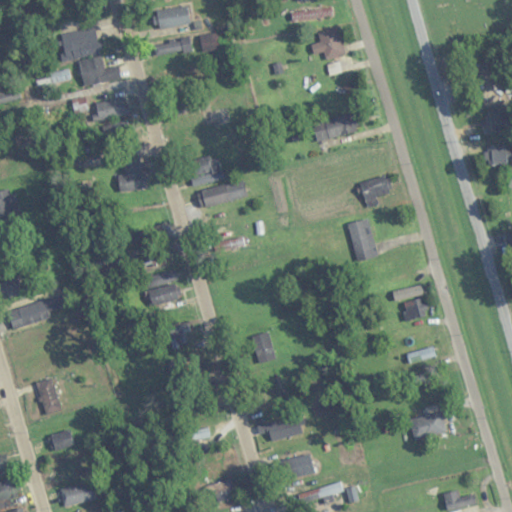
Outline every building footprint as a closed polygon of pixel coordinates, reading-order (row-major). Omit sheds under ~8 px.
[(159,31),(190,19),(185,3),(153,14),(159,31)] [(292,13),(293,22),(333,15),(331,6),(292,13)] [(61,33),(66,59),(99,53),(95,28),(61,33)] [(313,53),(325,53),(325,57),(342,57),(341,29),(319,30),(320,43),(313,44),(313,53)] [(200,35),(202,51),(219,48),(217,33),(200,35)] [(159,39),(159,52),(190,52),(190,39),(159,39)] [(105,68),(101,55),(78,61),(85,86),(121,77),(118,65),(105,68)] [(0,103),(20,98),(15,82),(0,86),(0,103)] [(212,98),(215,125),(239,122),(236,96),(212,98)] [(124,115),(121,98),(97,103),(100,119),(124,115)] [(511,108),(484,110),(485,134),(498,133),(498,126),(511,125),(511,108)] [(204,127),(200,111),(174,117),(179,134),(204,127)] [(316,140),(361,131),(357,113),(312,122),(316,140)] [(487,163),(511,163),(511,145),(487,146),(487,163)] [(148,187),(143,154),(121,158),(127,190),(148,187)] [(224,178),(217,154),(185,163),(192,187),(224,178)] [(511,174),(500,174),(500,188),(511,188),(511,174)] [(360,182),(367,207),(379,204),(377,196),(390,192),(386,176),(360,182)] [(247,197),(243,180),(197,191),(201,208),(247,197)] [(0,218),(12,217),(10,191),(0,191),(0,218)] [(377,257),(369,218),(348,223),(357,261),(377,257)] [(128,234),(131,243),(145,239),(143,230),(128,234)] [(215,251),(245,246),(243,237),(213,243),(215,251)] [(178,283),(175,268),(145,274),(151,303),(180,298),(177,283),(178,283)] [(393,290),(394,300),(422,295),(421,286),(393,290)] [(50,318),(44,300),(8,310),(13,329),(50,318)] [(426,317),(425,300),(403,301),(404,318),(426,317)] [(173,329),(178,342),(186,339),(181,326),(173,329)] [(272,363),(272,334),(256,334),(255,362),(272,363)] [(407,354),(409,363),(435,357),(433,348),(407,354)] [(189,370),(197,366),(192,357),(184,361),(189,370)] [(36,383),(46,415),(61,410),(51,378),(36,383)] [(415,440),(446,432),(441,412),(409,419),(415,440)] [(264,429),(268,447),(303,437),(298,420),(264,429)] [(190,441),(210,438),(208,428),(188,432),(190,441)] [(74,445),(69,429),(48,437),(53,452),(74,445)] [(84,468),(79,450),(52,459),(58,476),(84,468)] [(0,455),(0,470),(9,469),(6,454),(0,455)] [(315,473),(309,454),(283,461),(289,480),(315,473)] [(238,498),(235,480),(205,485),(208,503),(238,498)] [(60,490),(65,507),(97,498),(92,481),(60,490)] [(0,483),(0,499),(17,500),(17,483),(0,483)] [(300,492),(301,502),(343,493),(341,484),(300,492)] [(443,494),(446,510),(476,504),(474,494),(459,497),(458,490),(443,494)]
